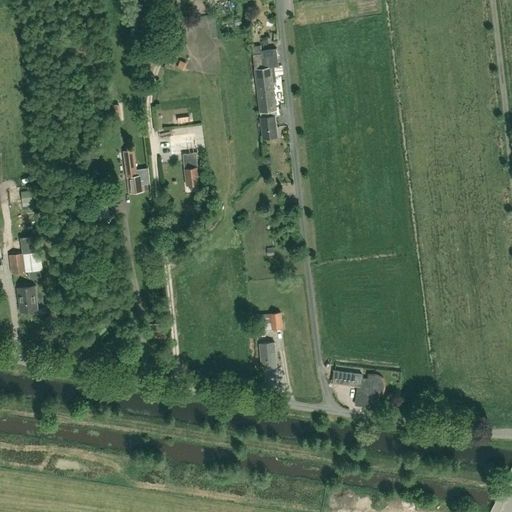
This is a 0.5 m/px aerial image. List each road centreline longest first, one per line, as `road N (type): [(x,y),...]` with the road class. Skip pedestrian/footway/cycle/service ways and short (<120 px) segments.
road 1 (unclassified): [(511,434),(0,359)]
road 2 (track): [(181,387),(150,92),(182,0)]
road 3 (track): [(511,171),(492,0)]
